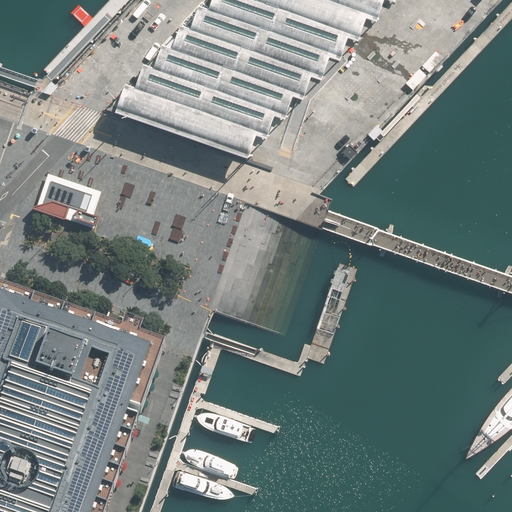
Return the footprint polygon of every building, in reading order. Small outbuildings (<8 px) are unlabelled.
[(214,0),(211,9),(200,5),(193,27),(182,24),(175,47),(164,44),(156,66),(145,62),(137,85),(126,81),(116,114),(133,120),(221,149),(252,159),(259,136),(270,140),(278,116),(287,119),(295,96),(305,99),(313,77),(325,81),(333,59),(343,63),(351,40),(361,43),(369,20),(378,24),(385,0),(392,0),(396,1),(395,0),(214,0)] [(57,81),(52,79),(44,89),(48,90),(52,86),(57,81)] [(402,86),(394,95),(400,101),(409,92),(402,86)] [(384,127),(376,120),(371,125),(367,130),(375,136),(376,134),(379,132),(381,129),(384,127)] [(356,150),(350,144),(343,152),(349,158),(356,150)] [(105,187),(50,169),(40,202),(36,203),(35,205),(96,225),(100,212),(97,211),(105,187)] [(70,279),(52,272),(48,281),(67,288),(70,279)] [(103,329),(0,293),(0,511),(104,511),(162,348),(139,340),(142,332),(106,319),(103,329)] [(155,309),(133,301),(130,309),(152,317),(155,309)] [(214,373),(202,368),(200,375),(212,380),(214,373)]
